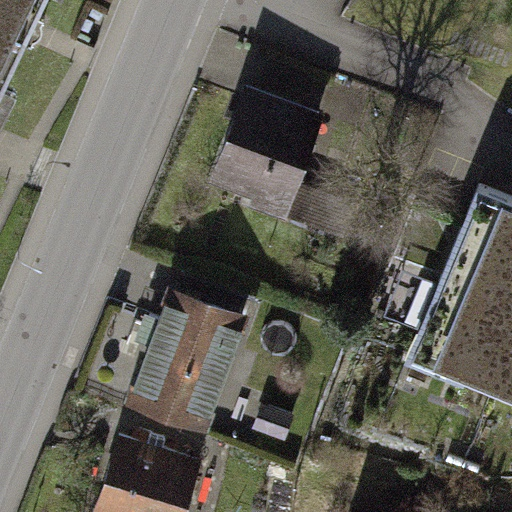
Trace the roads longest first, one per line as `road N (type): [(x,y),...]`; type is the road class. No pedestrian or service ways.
road 1 (residential): [(0,433),(174,0)]
road 2 (residential): [(511,127),(468,109),(450,88),(234,0)]
